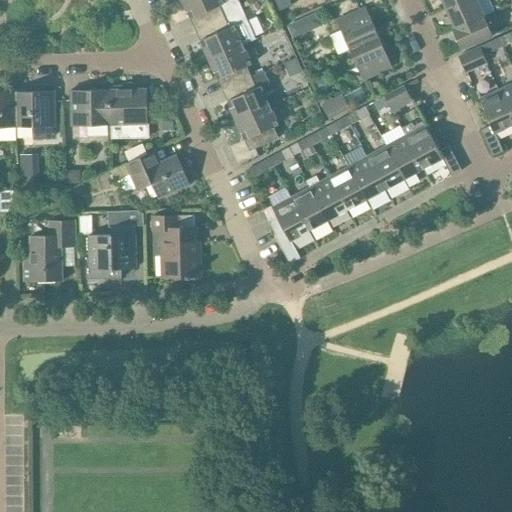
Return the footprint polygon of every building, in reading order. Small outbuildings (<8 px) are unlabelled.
[(182,0),(191,20),(196,30),(225,17),(243,9),(238,0),(182,0)] [(289,0),(285,0),(276,4),(280,11),(292,6),(289,0)] [(442,0),(448,11),(472,0),(442,0)] [(453,30),(453,31),(485,17),(484,17),(476,0),(472,0),(448,11),(456,29),(453,30)] [(225,17),(196,30),(201,41),(209,60),(243,45),(256,39),(243,9),(225,17)] [(337,22),(350,51),(379,38),(370,16),(366,18),(363,11),(337,22)] [(285,25),(290,36),(309,29),(305,17),(285,25)] [(453,31),(462,50),(493,36),(485,17),(453,31)] [(511,31),(499,38),(503,47),(511,42),(511,31)] [(350,51),(363,80),(389,69),(385,62),(389,60),(379,38),(350,51)] [(480,46),(484,56),(503,47),(499,38),(480,46)] [(209,60),(223,91),(252,78),(252,77),(247,67),(252,65),(243,45),(209,60)] [(458,56),(466,73),(487,64),(484,56),(480,46),(458,56)] [(290,77),(302,72),(296,59),(285,64),(290,77)] [(223,91),(236,121),(270,106),(262,87),(269,84),(264,72),(252,77),(252,78),(223,91)] [(323,81),(313,85),(319,97),(328,92),(323,81)] [(511,85),(500,91),(511,118),(511,85)] [(388,104),(393,113),(412,102),(403,86),(384,96),(388,104)] [(111,87),(109,91),(110,126),(111,126),(111,125),(112,125),(130,125),(130,137),(148,137),(147,90),(135,90),(126,90),(124,87),(111,87)] [(110,126),(109,91),(71,91),(72,127),(110,126)] [(481,131),(493,157),(504,152),(496,134),(511,126),(511,118),(500,91),(479,100),(491,127),(481,131)] [(32,128),(36,139),(52,139),(55,127),(56,127),(55,92),(17,93),(18,128),(32,128)] [(0,128),(18,128),(17,93),(0,93),(0,128)] [(342,95),(322,106),(330,120),(350,109),(342,95)] [(388,104),(384,96),(374,102),(378,110),(388,104)] [(236,121),(250,152),(279,139),(274,128),(279,126),(270,106),(236,121)] [(346,117),(351,125),(370,115),(365,106),(346,117)] [(327,127),(332,136),(351,125),(346,117),(327,127)] [(442,159),(452,177),(462,172),(449,146),(440,152),(426,126),(416,131),(412,122),(401,128),(406,137),(406,136),(424,169),(442,159)] [(308,137),(313,146),(332,136),(327,127),(308,137)] [(387,147),(405,180),(424,169),(406,136),(387,147)] [(308,137),(289,147),(294,156),(313,146),(308,137)] [(289,147),(271,157),(275,166),(294,156),(289,147)] [(368,157),(386,190),(405,180),(387,147),(368,157)] [(153,184),(159,199),(190,185),(177,156),(156,166),(151,153),(127,164),(138,191),(153,184)] [(251,180),(275,166),(271,157),(246,171),(251,180)] [(349,167),(367,200),(386,190),(368,157),(349,167)] [(330,178),(348,211),(367,200),(349,167),(330,178)] [(37,171),(19,171),(19,189),(37,189),(37,171)] [(330,178),(320,183),(317,176),(308,181),(311,188),(329,221),(348,211),(330,178)] [(292,198),(310,231),(329,221),(311,188),(292,198)] [(290,265),(301,259),(292,241),(310,231),(292,198),(264,213),(276,236),(275,236),(290,265)] [(161,230),(163,278),(201,277),(200,254),(197,254),(196,228),(178,229),(178,216),(152,217),(152,230),(161,230)] [(24,253),(25,282),(63,281),(62,247),(76,247),(75,222),(50,223),(50,237),(31,237),(31,253),(24,253)] [(86,269),(87,280),(122,279),(122,269),(137,269),(135,227),(109,227),(109,235),(89,236),(89,239),(87,239),(87,251),(90,251),(90,269),(86,269)]
